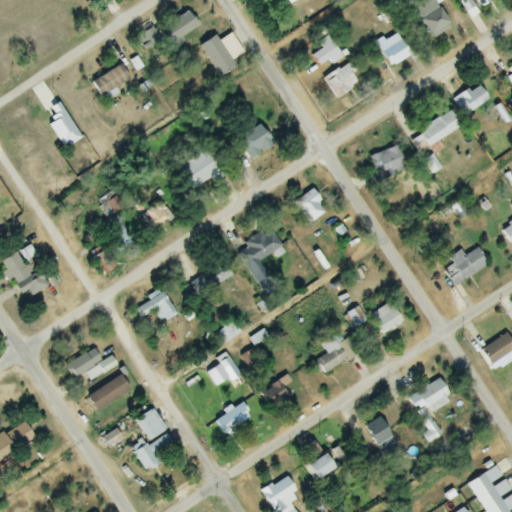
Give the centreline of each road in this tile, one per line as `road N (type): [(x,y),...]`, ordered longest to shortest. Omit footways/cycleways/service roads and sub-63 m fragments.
road 1 (residential): [(0,365),(511,19)]
road 2 (residential): [(511,434),(225,0)]
road 3 (residential): [(236,511),(0,156)]
road 4 (residential): [(173,511),(511,285)]
road 5 (tertiary): [(125,511),(0,319)]
road 6 (residential): [(0,103),(154,0)]
